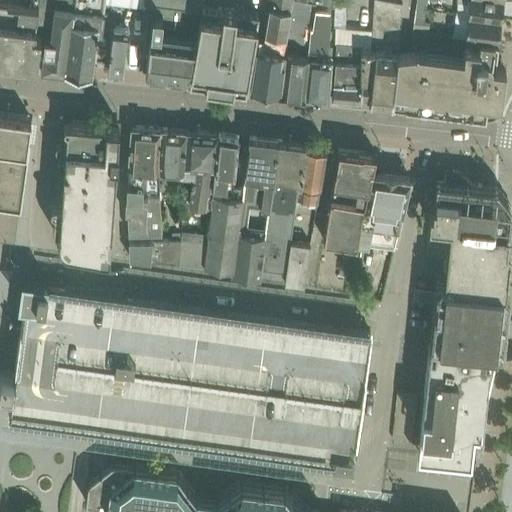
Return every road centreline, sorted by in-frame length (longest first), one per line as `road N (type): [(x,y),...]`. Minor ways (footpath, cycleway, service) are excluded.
road 1 (unclassified): [(52,89),(41,242),(57,261),(398,315),(424,129)]
road 2 (residential): [(424,129),(52,89)]
